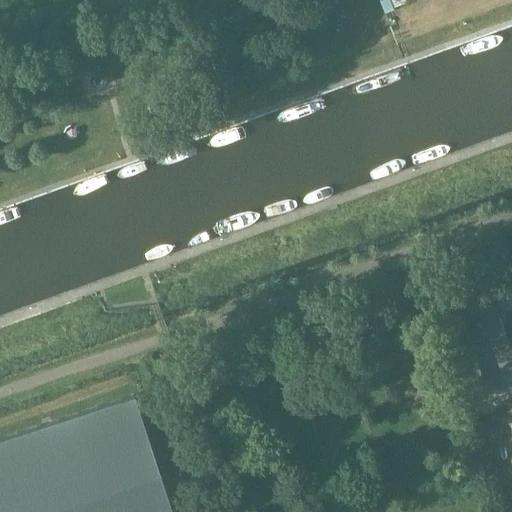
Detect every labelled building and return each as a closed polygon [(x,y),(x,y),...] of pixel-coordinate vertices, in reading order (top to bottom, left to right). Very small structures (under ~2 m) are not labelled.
[(92,86),(101,83),(102,83),(104,80),(102,75),(100,73),(89,76),(88,79),(89,84),(92,86)] [(487,278),(493,297),(511,290),(511,275),(510,271),(487,278)] [(426,298),(430,309),(454,301),(450,290),(426,298)] [(458,312),(454,301),(430,309),(434,320),(458,312)] [(458,312),(434,320),(438,332),(462,323),(458,312)] [(438,332),(442,343),(466,335),(462,323),(438,332)] [(442,343),(446,354),(470,346),(466,335),(442,343)] [(446,354),(450,365),(473,357),(470,346),(446,354)] [(473,357),(450,365),(454,376),(477,368),(473,357)] [(454,376),(458,388),(481,379),(477,368),(454,376)] [(485,391),(481,379),(458,388),(462,399),(485,391)] [(170,511),(132,394),(0,437),(0,511),(170,511)]
